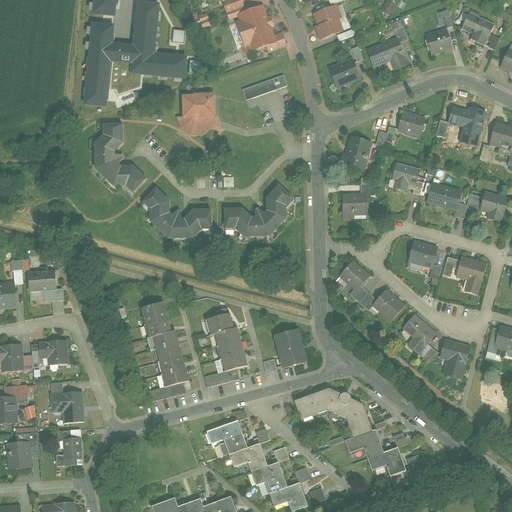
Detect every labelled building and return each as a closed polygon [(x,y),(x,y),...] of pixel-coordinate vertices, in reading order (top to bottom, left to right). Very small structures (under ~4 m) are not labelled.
[(120,0),(91,0),(89,22),(118,23),(120,0)] [(389,1),(384,12),(393,15),(397,5),(389,1)] [(316,34),(318,41),(343,32),(339,19),(342,18),(338,5),(313,14),(315,20),(318,27),(314,28),(316,34)] [(118,30),(89,27),(80,109),(110,110),(115,68),(134,70),(133,81),(187,86),(190,61),(158,57),(163,8),(138,6),(134,51),(116,49),(118,30)] [(262,7),(236,16),(238,22),(235,23),(244,47),(249,46),(251,52),(276,43),(262,7)] [(469,37),(480,43),(491,20),(468,9),(462,22),(473,27),(469,37)] [(429,49),(449,43),(443,23),(423,29),(429,49)] [(176,30),(175,42),(187,43),(188,31),(176,30)] [(281,42),(288,40),(286,32),(279,34),(281,42)] [(365,45),(372,63),(387,56),(391,66),(406,60),(395,33),(365,45)] [(499,62),(511,68),(511,46),(507,44),(499,62)] [(358,73),(350,53),(327,63),(335,82),(358,73)] [(240,84),(244,95),(284,80),(281,70),(240,84)] [(212,112),(212,90),(180,90),(180,112),(175,112),(179,123),(187,129),(199,128),(209,122),(212,112)] [(458,135),(475,140),(484,107),(467,102),(466,105),(450,101),(446,118),(461,122),(458,135)] [(417,131),(422,113),(401,107),(396,125),(417,131)] [(131,160),(120,160),(117,157),(121,150),(119,149),(112,149),(112,145),(120,137),(119,117),(99,118),(100,129),(91,138),(92,164),(110,181),(123,180),(129,186),(143,171),(131,160)] [(511,121),(493,117),(487,140),(511,146),(511,121)] [(440,136),(448,138),(452,123),(444,121),(440,136)] [(390,134),(383,132),(379,145),(387,147),(388,142),(394,143),(399,129),(392,127),(390,134)] [(369,135),(348,130),(341,156),(362,162),(369,135)] [(374,142),(379,143),(382,132),(376,130),(374,142)] [(393,190),(405,193),(406,190),(407,185),(415,187),(416,184),(419,172),(396,166),(392,180),(395,181),(393,190)] [(223,204),(223,224),(234,224),(241,232),(266,232),(283,213),(283,200),(289,193),(276,181),(263,194),(264,207),(262,209),(256,203),(252,204),(252,212),(248,212),(240,204),(223,204)] [(147,204),(147,217),(165,234),(188,233),(198,224),(209,223),(209,204),(190,205),(181,213),(178,213),(178,206),(175,205),(170,210),(167,207),(167,195),(153,183),(139,197),(147,204)] [(407,185),(406,190),(414,192),(413,195),(419,197),(422,185),(416,184),(415,187),(407,185)] [(360,186),(361,196),(365,196),(365,198),(373,197),(376,194),(373,186),(360,186)] [(432,186),(427,204),(456,212),(458,206),(461,193),(432,186)] [(483,199),(480,210),(489,213),(488,220),(501,224),(507,200),(484,194),(483,199)] [(464,214),(471,215),(473,209),(480,210),(483,199),(469,195),(466,208),(464,214)] [(341,197),(342,219),(366,218),(365,198),(365,196),(361,196),(341,197)] [(466,208),(458,206),(456,212),(454,218),(463,221),(464,214),(466,208)] [(432,267),(437,251),(413,245),(406,270),(422,274),(423,270),(431,272),(432,267)] [(458,271),(460,263),(447,259),(442,277),(450,279),(453,270),(458,271)] [(487,266),(461,259),(460,263),(458,271),(456,280),(468,283),(465,295),(478,298),(487,266)] [(338,279),(354,293),(359,287),(368,277),(352,263),(338,279)] [(10,265),(11,277),(20,277),(19,265),(10,265)] [(54,284),(52,265),(23,267),(26,295),(60,292),(59,283),(54,284)] [(441,270),(432,267),(431,272),(428,286),(437,288),(441,270)] [(0,278),(0,302),(13,302),(11,277),(0,278)] [(371,308),(376,303),(359,287),(354,293),(350,297),(367,313),(371,308)] [(371,308),(390,324),(404,308),(385,292),(376,303),(371,308)] [(166,388),(189,382),(176,332),(172,333),(164,304),(141,309),(149,339),(153,338),(166,388)] [(215,335),(225,373),(247,367),(236,324),(232,325),(228,310),(226,309),(221,311),(220,313),(217,313),(216,316),(216,318),(207,321),(211,336),(215,335)] [(412,340),(406,348),(417,357),(427,346),(435,336),(414,318),(403,332),(412,340)] [(511,332),(500,330),(500,332),(493,330),(486,359),(494,361),(497,350),(511,354),(511,332)] [(275,337),(283,369),(307,363),(298,331),(275,337)] [(45,352),(45,359),(66,358),(64,336),(35,338),(36,352),(45,352)] [(36,352),(35,338),(28,339),(29,359),(37,359),(36,352)] [(0,340),(0,365),(21,364),(19,339),(0,340)] [(447,362),(443,378),(462,382),(469,349),(444,343),(440,361),(447,362)] [(431,350),(427,346),(417,357),(422,361),(431,350)] [(436,354),(431,350),(422,361),(427,365),(436,354)] [(47,377),(48,387),(59,387),(59,377),(47,377)] [(350,433),(369,426),(359,400),(348,394),(348,393),(348,392),(347,390),(346,389),(345,389),(344,388),(342,388),(341,389),(340,389),(339,390),(326,384),(291,396),(297,415),(326,405),(329,407),(328,409),(328,410),(328,412),(329,413),(331,414),(332,415),(333,415),(335,415),(336,415),(338,415),(339,414),(340,412),(344,414),(350,433)] [(48,408),(60,407),(60,417),(81,416),(80,386),(59,387),(48,387),(48,408)] [(13,392),(0,393),(0,417),(15,416),(13,392)] [(35,406),(26,408),(29,420),(39,418),(35,406)] [(285,496),(289,507),(304,502),(300,490),(296,479),(284,483),(282,476),(278,467),(275,458),(265,461),(261,449),(257,438),(245,443),(242,435),(238,423),(235,415),(203,426),(208,440),(220,435),(230,462),(245,457),(253,481),(262,477),(271,501),(285,496)] [(383,461),(387,472),(404,466),(400,454),(396,442),(381,447),(377,437),(373,425),(369,426),(350,433),(342,435),(347,449),(361,444),(369,465),(383,461)] [(80,458),(78,433),(60,434),(61,449),(53,449),(53,460),(80,458)] [(399,448),(410,446),(407,434),(396,436),(399,448)] [(27,437),(3,439),(5,463),(28,462),(27,437)] [(297,473),(300,484),(313,481),(310,469),(297,473)] [(313,493),(318,505),(329,500),(324,489),(313,493)] [(234,511),(233,506),(228,492),(214,497),(200,502),(198,494),(186,498),(175,502),(172,493),(160,497),(148,502),(151,511),(234,511)] [(39,500),(39,511),(72,511),(72,498),(39,500)] [(0,502),(0,511),(16,511),(16,501),(0,502)]
